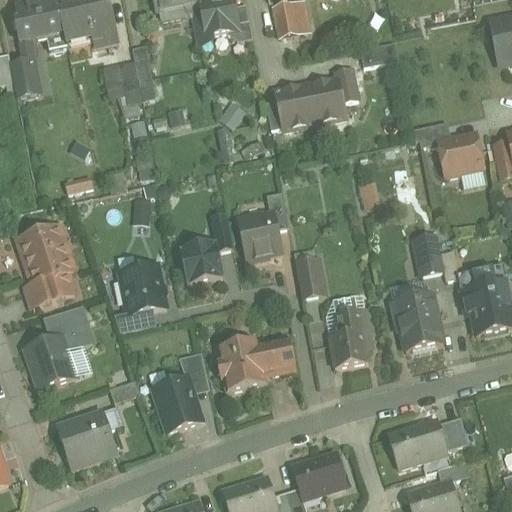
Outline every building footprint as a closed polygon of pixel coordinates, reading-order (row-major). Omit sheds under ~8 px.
[(108,0),(79,0),(77,1),(76,0),(68,0),(58,2),(68,54),(69,56),(70,56),(68,46),(93,41),(96,54),(119,49),(108,0)] [(201,0),(152,0),(156,18),(185,12),(187,22),(195,20),(205,18),(203,6),(201,0)] [(232,0),(203,6),(205,18),(195,20),(201,52),(214,49),(213,43),(229,39),(240,37),(235,12),(232,0)] [(58,2),(34,8),(34,9),(17,13),(20,29),(16,29),(20,48),(47,43),(50,58),(68,54),(58,2)] [(295,9),(274,14),(280,44),(301,40),(295,9)] [(246,10),(235,12),(240,37),(229,39),(239,47),(253,44),(246,10)] [(511,24),(491,29),(499,71),(511,68),(511,24)] [(25,68),(11,71),(15,88),(18,104),(43,99),(36,66),(32,49),(21,51),(25,68)] [(396,49),(361,55),(364,73),(399,66),(396,49)] [(143,105),(155,102),(145,52),(133,54),(135,68),(141,93),(143,105)] [(9,60),(0,61),(0,90),(15,88),(11,71),(9,60)] [(135,68),(120,71),(125,96),(141,93),(135,68)] [(105,74),(111,103),(126,100),(125,96),(120,71),(105,74)] [(337,85),(307,91),(315,130),(347,124),(344,109),(359,106),(353,75),(336,78),(337,85)] [(307,91),(276,98),(278,106),(283,134),(284,137),(315,130),(307,91)] [(283,134),(278,106),(266,109),(272,136),(283,134)] [(233,108),(221,124),(234,134),(246,118),(233,108)] [(187,110),(169,113),(173,131),(190,128),(187,110)] [(164,123),(153,125),(154,132),(165,131),(164,123)] [(448,128),(413,135),(416,147),(420,146),(421,153),(439,150),(438,149),(452,146),(448,128)] [(142,130),(133,132),(136,148),(145,146),(142,130)] [(228,135),(218,136),(224,168),(233,166),(228,135)] [(452,146),(438,149),(439,150),(445,181),(449,184),(460,182),(463,178),(484,173),(477,140),(452,146)] [(261,145),(242,155),(247,165),(266,155),(261,145)] [(90,153),(77,146),(71,157),(84,164),(90,153)] [(511,154),(511,148),(493,152),(500,187),(511,184),(511,154)] [(153,161),(138,163),(140,185),(156,183),(153,161)] [(125,179),(109,183),(112,199),(129,195),(125,179)] [(90,183),(66,188),(68,200),(93,194),(90,183)] [(376,190),(360,193),(364,215),(380,212),(376,190)] [(151,208),(135,207),(133,229),(149,230),(151,208)] [(247,269),(285,261),(275,215),(237,223),(247,269)] [(53,232),(18,244),(33,289),(26,292),(34,315),(75,301),(68,279),(75,277),(65,248),(59,250),(53,232)] [(188,292),(225,285),(217,248),(181,256),(188,292)] [(455,256),(441,259),(447,286),(460,284),(455,256)] [(441,259),(428,261),(434,289),(447,286),(441,259)] [(320,265),(296,269),(302,305),(326,300),(320,265)] [(128,324),(170,314),(160,269),(117,279),(128,324)] [(511,313),(507,287),(461,297),(466,321),(472,320),(477,342),(511,335),(511,313)] [(443,350),(433,300),(391,308),(395,329),(400,328),(406,357),(443,350)] [(366,315),(357,317),(355,302),(334,306),(336,321),(340,343),(330,345),(335,375),(368,369),(366,356),(373,355),(366,315)] [(80,312),(46,323),(54,346),(62,344),(65,355),(79,350),(75,341),(89,336),(80,312)] [(54,346),(27,355),(41,395),(75,384),(65,355),(62,344),(54,346)] [(291,345),(260,351),(259,346),(219,354),(222,368),(219,369),(222,385),(225,384),(228,398),(268,390),(266,382),(297,377),(291,345)] [(202,360),(182,365),(188,382),(206,377),(202,360)] [(206,377),(188,382),(188,384),(194,400),(210,396),(206,377)] [(188,384),(154,395),(169,439),(203,427),(194,400),(188,384)] [(137,386),(110,395),(115,408),(141,399),(137,386)] [(104,417),(58,433),(64,451),(66,450),(73,470),(71,471),(71,474),(118,458),(104,417)] [(461,423),(439,430),(447,456),(469,450),(461,423)] [(438,426),(389,440),(399,475),(448,460),(447,456),(439,430),(438,426)] [(337,458),(292,472),(299,494),(303,506),(304,506),(348,493),(337,458)] [(0,492),(10,489),(0,460),(0,492)] [(465,468),(438,476),(442,489),(452,486),(452,487),(469,482),(465,468)] [(268,483),(223,496),(228,511),(277,511),(274,502),(268,483)] [(442,489),(407,500),(410,511),(459,511),(452,487),(452,486),(442,489)] [(299,494),(286,498),(290,511),(305,511),(304,506),(303,506),(299,494)] [(290,511),(286,498),(274,502),(277,511),(290,511)]
